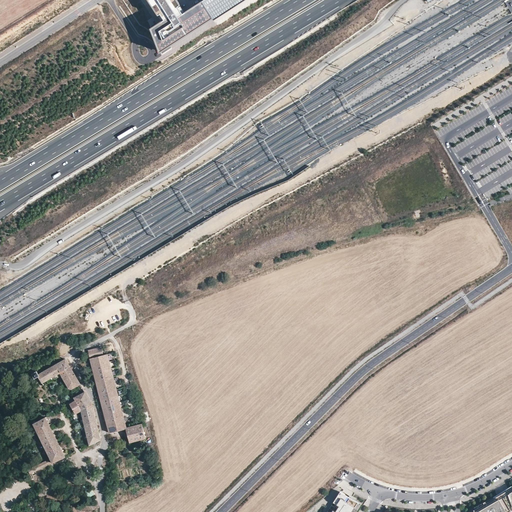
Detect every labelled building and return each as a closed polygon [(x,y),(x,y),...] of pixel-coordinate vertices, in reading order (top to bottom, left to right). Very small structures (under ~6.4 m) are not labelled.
[(165,20),(151,28),(160,52),(213,18),(203,2),(183,14),(179,7),(181,5),(178,0),(148,0),(158,15),(161,14),(165,20)] [(205,0),(203,2),(213,18),(215,20),(246,0),(205,0)] [(123,30),(118,33),(121,40),(127,37),(123,30)] [(127,429),(124,418),(108,354),(103,355),(101,347),(88,350),(98,389),(109,433),(127,429)] [(60,374),(62,377),(70,391),(81,385),(73,372),(66,360),(39,375),(38,372),(33,375),(35,379),(38,377),(43,384),(60,374)] [(44,387),(62,377),(60,374),(43,384),(44,387)] [(90,445),(101,440),(93,405),(85,392),(75,399),(76,401),(70,404),(76,414),(82,411),(86,428),(90,445)] [(124,418),(127,429),(129,436),(130,443),(145,439),(139,414),(124,418)] [(51,460),(28,471),(29,476),(33,474),(66,457),(53,432),(46,418),(34,424),(51,460)] [(511,511),(511,489),(511,490),(510,488),(509,489),(508,488),(494,497),(493,498),(494,500),(488,504),(486,501),(484,502),(486,505),(476,510),(470,511),(511,511)] [(351,511),(354,508),(357,510),(361,504),(351,499),(340,492),(337,496),(340,498),(333,507),(338,510),(336,511),(334,511),(333,511),(331,511),(351,511)] [(476,510),(486,505),(484,502),(474,506),(476,510)]
